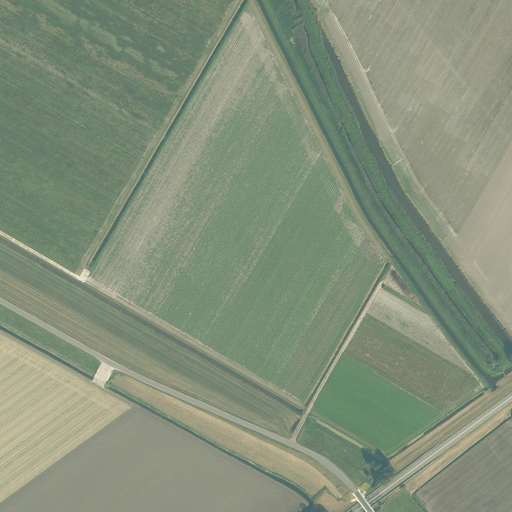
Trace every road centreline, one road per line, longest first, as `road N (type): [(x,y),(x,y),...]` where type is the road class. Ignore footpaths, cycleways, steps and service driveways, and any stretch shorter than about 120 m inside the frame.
road 1 (tertiary): [(370,511),(319,458),(128,372),(0,300)]
road 2 (track): [(392,263),(359,216),(251,0)]
road 3 (primary): [(354,511),(511,396)]
road 4 (track): [(300,427),(392,263)]
